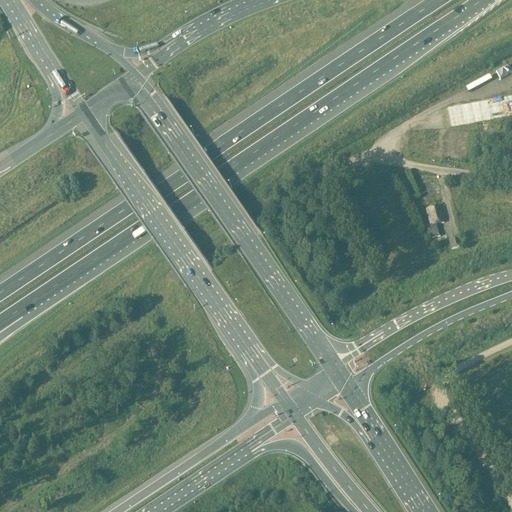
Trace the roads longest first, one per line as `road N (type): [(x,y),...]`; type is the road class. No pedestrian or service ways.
road 1 (motorway): [(18,310),(481,0)]
road 2 (motorway): [(437,0),(0,293)]
road 3 (trunk): [(337,366),(134,72)]
road 4 (trunk): [(82,110),(247,348)]
road 5 (unclassified): [(511,502),(441,390),(449,373),(511,342)]
road 6 (secondary): [(511,277),(426,312),(337,366)]
road 7 (secondary): [(348,383),(421,336),(511,294)]
road 8 (unclassified): [(346,164),(375,159),(511,180)]
road 9 (motorway): [(248,424),(117,511)]
road 10 (motorway): [(250,449),(297,448),(358,511)]
road 11 (trunk): [(295,417),(369,511)]
